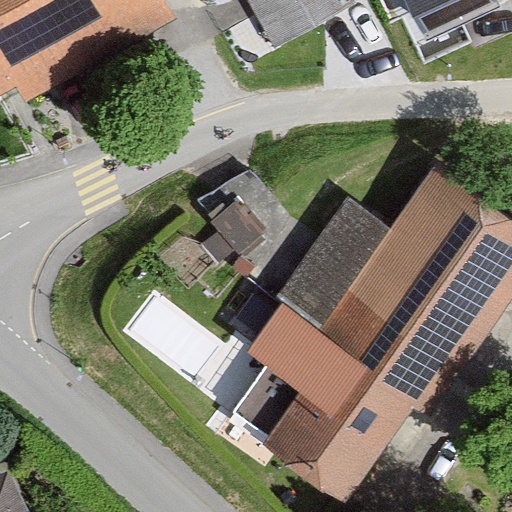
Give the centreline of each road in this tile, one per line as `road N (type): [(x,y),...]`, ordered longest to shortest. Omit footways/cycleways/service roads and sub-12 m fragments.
road 1 (residential): [(0,245),(212,133),(329,106),(511,99)]
road 2 (unclassified): [(189,511),(0,353)]
